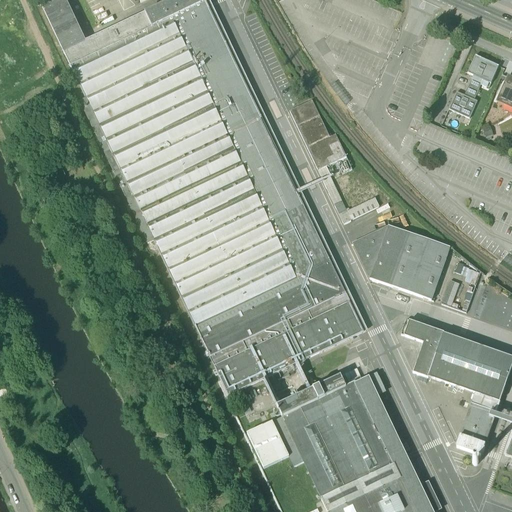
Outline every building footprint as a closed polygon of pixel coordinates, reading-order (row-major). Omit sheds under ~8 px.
[(176,0),(86,43),(65,0),(63,0),(55,4),(52,5),(42,10),(72,71),(206,7),(203,0),(202,0),(176,0)] [(206,7),(72,71),(154,243),(209,358),(210,358),(222,383),(228,398),(362,334),(206,7)] [(498,68),(475,57),(467,75),(473,77),(471,81),(481,86),(483,81),(491,85),(498,68)] [(511,79),(508,77),(497,103),(498,102),(504,105),(503,106),(504,106),(505,104),(511,105),(511,79)] [(481,86),(471,81),(469,87),(478,91),(481,86)] [(478,91),(469,87),(466,92),(476,96),(478,91)] [(476,96),(466,92),(464,97),(457,94),(449,111),(469,120),(477,103),(474,101),(476,96)] [(36,98),(31,101),(34,107),(39,104),(36,98)] [(154,243),(86,100),(79,103),(148,246),(154,243)] [(330,139),(312,102),(290,113),(318,172),(326,169),(346,159),(335,136),(330,139)] [(326,169),(318,172),(344,226),(351,222),(379,208),(375,200),(347,213),(326,169)] [(352,200),(349,194),(343,196),(346,203),(352,200)] [(360,198),(354,200),(357,207),(363,204),(360,198)] [(355,207),(352,201),(347,204),(350,210),(355,207)] [(389,203),(379,208),(385,220),(395,215),(389,203)] [(388,228),(352,245),(370,281),(388,228)] [(388,228),(370,281),(388,287),(407,234),(388,228)] [(407,234),(388,287),(431,302),(450,249),(407,234)] [(452,307),(461,284),(451,281),(443,304),(452,307)] [(444,334),(406,321),(401,336),(427,345),(416,375),(413,373),(412,374),(428,379),(428,378),(443,335),(444,334)] [(511,358),(443,335),(428,378),(475,394),(498,402),(499,402),(511,366),(511,358)] [(311,373),(300,378),(304,387),(315,382),(311,373)] [(340,378),(277,408),(282,420),(346,389),(340,378)] [(368,379),(355,385),(355,384),(346,389),(282,420),(303,464),(304,465),(326,511),(432,511),(369,378),(368,379)] [(225,399),(228,398),(222,383),(218,385),(225,399)] [(498,402),(475,394),(471,405),(495,413),(498,402)] [(495,413),(471,405),(455,448),(480,456),(495,413)] [(282,420),(263,429),(263,428),(247,436),(264,471),(289,459),(294,469),(304,465),(303,464),(282,420)]
